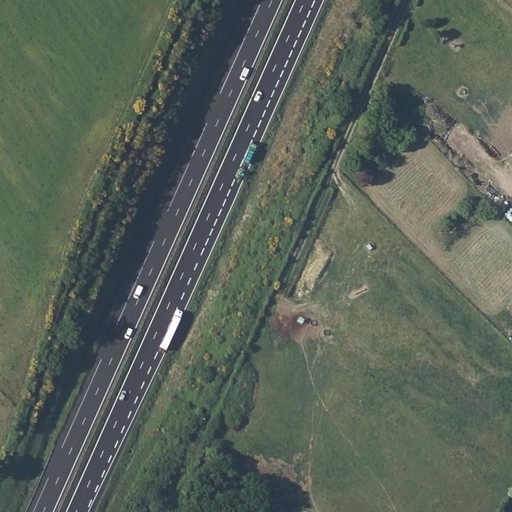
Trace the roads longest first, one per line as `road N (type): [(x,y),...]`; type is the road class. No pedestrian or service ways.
road 1 (motorway): [(274,0),(44,511)]
road 2 (motorway): [(76,511),(305,0)]
road 3 (track): [(278,297),(408,0)]
